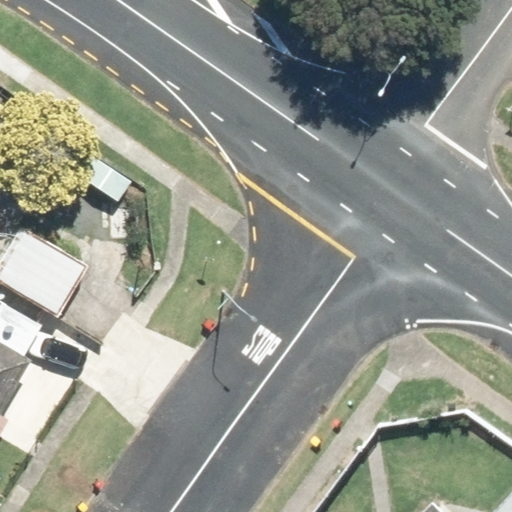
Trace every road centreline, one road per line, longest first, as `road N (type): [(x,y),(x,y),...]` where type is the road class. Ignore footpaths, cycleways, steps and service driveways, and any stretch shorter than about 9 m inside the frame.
road 1 (residential): [(381,171),(171,511)]
road 2 (tertiary): [(381,171),(127,0)]
road 3 (residential): [(508,0),(381,171)]
road 4 (tertiary): [(511,265),(381,171)]
